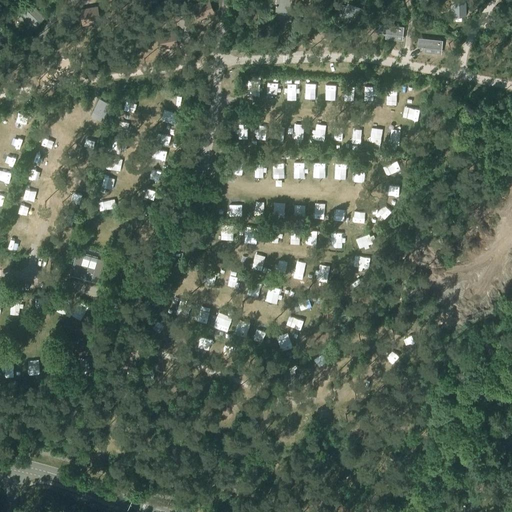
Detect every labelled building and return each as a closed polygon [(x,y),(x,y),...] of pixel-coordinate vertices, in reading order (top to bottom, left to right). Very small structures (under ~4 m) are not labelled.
[(290,0),(275,0),(275,11),(289,12),(290,0)] [(452,0),(453,18),(465,17),(464,0),(452,0)] [(208,1),(193,7),(198,19),(213,13),(208,1)] [(45,17),(31,3),(21,13),(35,27),(45,17)] [(360,7),(347,3),(346,7),(341,7),(341,14),(344,15),(343,16),(356,20),(360,7)] [(98,6),(79,10),(83,26),(101,22),(98,6)] [(379,24),(378,33),(402,36),(403,27),(379,24)] [(161,49),(176,46),(174,33),(158,36),(161,49)] [(418,38),(417,47),(441,50),(442,41),(418,38)] [(98,98),(92,111),(105,117),(111,104),(98,98)] [(76,250),(68,277),(76,279),(94,283),(98,284),(105,258),(76,250)]
